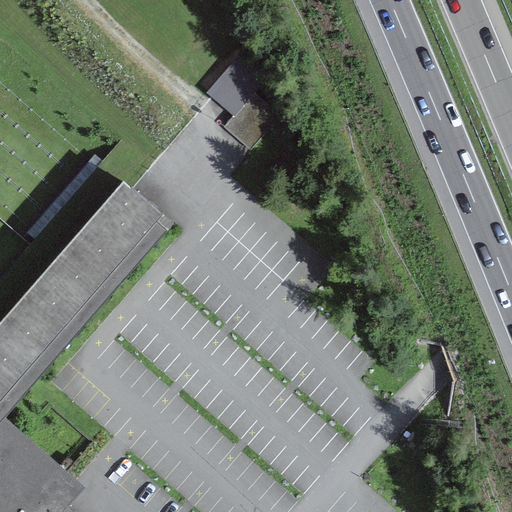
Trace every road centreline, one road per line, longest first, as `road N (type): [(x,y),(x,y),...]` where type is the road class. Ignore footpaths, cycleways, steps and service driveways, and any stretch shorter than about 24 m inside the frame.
road 1 (motorway): [(389,0),(511,294)]
road 2 (unclassified): [(447,362),(310,511)]
road 3 (motorway): [(511,121),(460,0)]
